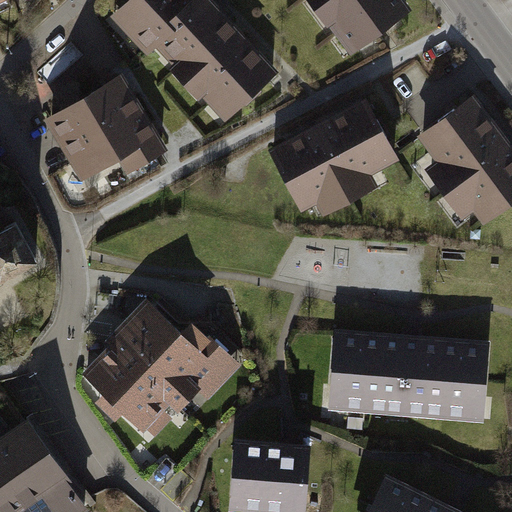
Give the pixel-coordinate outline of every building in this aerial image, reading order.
[(129,0),(104,23),(147,69),(156,61),(226,135),(287,78),(212,0),(129,0)] [(261,0),(321,75),(407,7),(401,0),(261,0)] [(122,76),(41,123),(82,194),(123,170),(130,183),(171,159),(122,76)] [(511,150),(475,103),(427,141),(448,168),(435,178),(468,222),(474,217),(486,232),(511,211),(511,150)] [(370,107),(269,156),(301,220),(320,210),(324,218),(379,191),(373,179),(399,166),(370,107)] [(0,287),(39,265),(2,202),(0,202),(0,287)] [(161,295),(98,365),(164,425),(190,396),(213,417),(265,359),(220,319),(205,335),(161,295)] [(492,343),(335,330),(329,412),(485,425),(492,343)] [(32,414),(0,437),(0,511),(85,511),(98,503),(32,414)] [(306,511),(314,447),(237,439),(229,511),(231,511),(306,511)] [(463,511),(386,474),(367,511),(463,511)]
